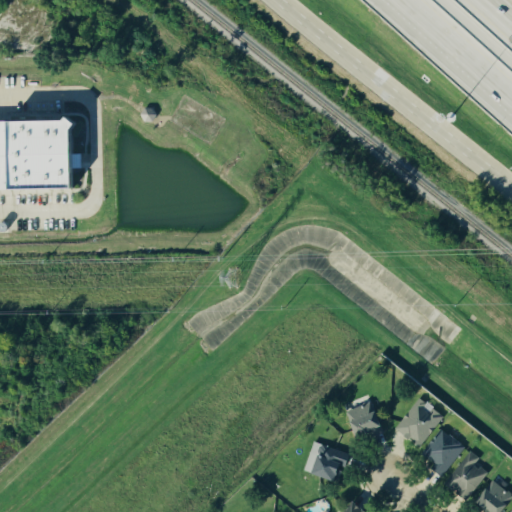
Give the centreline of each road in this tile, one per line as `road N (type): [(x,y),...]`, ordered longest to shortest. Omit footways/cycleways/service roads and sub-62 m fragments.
road 1 (primary): [(280,0),(511,180)]
road 2 (motorway): [(405,0),(511,97)]
